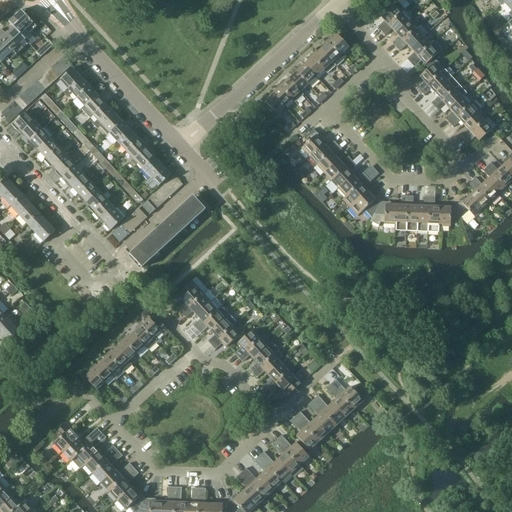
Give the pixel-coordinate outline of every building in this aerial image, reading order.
[(384,21),(377,28),(381,32),(401,13),(404,10),(397,2),(380,17),(384,21)] [(37,27),(24,13),(19,17),(17,14),(8,22),(13,27),(21,35),(25,40),(26,41),(32,35),(30,33),(37,27)] [(401,13),(381,32),(385,36),(392,29),(395,33),(408,21),(401,13)] [(399,37),(392,43),(396,48),(415,29),(408,21),(395,33),(399,37)] [(13,27),(5,34),(1,29),(0,29),(0,37),(16,55),(23,49),(20,45),(25,40),(21,35),(13,27)] [(415,29),(396,48),(399,52),(406,45),(410,49),(423,37),(415,29)] [(498,33),(495,36),(505,51),(510,47),(498,33)] [(331,37),(326,41),(340,55),(348,48),(336,35),(332,39),(331,37)] [(16,55),(0,37),(0,63),(6,58),(9,62),(16,55)] [(413,53),(406,59),(410,63),(430,45),(423,37),(410,49),(413,53)] [(41,57),(53,46),(49,41),(36,52),(41,57)] [(340,55),(326,41),(322,44),(324,46),(320,50),(335,66),(339,62),(340,64),(344,60),(340,55)] [(430,45),(410,63),(414,68),(421,61),(425,65),(442,50),(435,41),(430,45)] [(335,66),(320,50),(316,53),(315,52),(310,55),(324,70),(327,73),(335,66)] [(324,70),(310,55),(306,59),(308,61),(304,65),(316,77),(324,70)] [(72,66),(64,57),(59,61),(67,70),(72,66)] [(67,70),(59,61),(55,65),(63,74),(67,70)] [(420,92),(444,70),(437,61),(419,77),(423,81),(416,88),(420,92)] [(63,74),(55,65),(50,69),(58,78),(63,74)] [(316,77),(304,65),(300,68),(299,66),(295,70),(308,85),(316,77)] [(74,68),(60,80),(69,89),(81,78),(78,75),(79,74),(74,68)] [(58,78),(50,69),(46,73),(54,82),(58,78)] [(477,69),(472,74),(479,82),(485,77),(477,69)] [(308,85),(295,70),(290,74),(292,76),(288,79),(300,92),(308,85)] [(434,93),(452,78),(444,70),(420,92),(424,96),(431,90),(434,93)] [(54,82),(46,73),(41,77),(49,86),(54,82)] [(49,86),(41,77),(37,81),(45,90),(49,86)] [(69,89),(64,94),(68,98),(72,93),(77,98),(90,86),(85,80),(84,81),(81,78),(69,89)] [(435,108),(459,86),(452,78),(434,93),(438,97),(431,104),(435,108)] [(300,92),(288,79),(285,83),(283,81),(279,85),(292,99),(292,100),(295,103),(304,95),(300,92)] [(45,90),(37,81),(32,85),(40,94),(45,90)] [(40,94),(32,85),(28,90),(36,98),(40,94)] [(292,99),(279,85),(274,88),(276,90),(273,94),(284,107),(292,100),(292,99)] [(90,86),(77,98),(85,107),(97,96),(94,93),(96,91),(90,86)] [(449,109),(466,93),(459,86),(435,108),(439,112),(446,106),(449,109)] [(36,98),(28,90),(24,94),(32,102),(36,98)] [(449,124),(474,101),(466,93),(449,109),(453,113),(446,120),(449,124)] [(32,102),(24,94),(19,98),(27,106),(32,102)] [(44,103),(49,99),(45,94),(40,99),(44,103)] [(284,107),(273,94),(269,97),(267,96),(262,100),(276,114),(284,107)] [(85,107),(82,110),(90,119),(93,116),(106,103),(101,97),(100,99),(97,96),(85,107)] [(27,106),(19,98),(15,102),(23,111),(27,106)] [(48,107),(53,103),(49,99),(44,103),(48,107)] [(464,125),(479,111),(481,109),(474,101),(449,124),(453,128),(460,121),(464,125)] [(23,111),(15,102),(10,106),(18,115),(23,111)] [(53,112),(57,108),(53,103),(48,107),(53,112)] [(97,120),(92,124),(96,129),(101,125),(113,113),(110,111),(112,109),(106,103),(93,116),(97,120)] [(18,115),(10,106),(6,110),(14,119),(18,115)] [(57,116),(61,112),(57,108),(53,112),(57,116)] [(14,119),(6,110),(1,114),(9,123),(14,119)] [(464,140),(484,121),(487,119),(479,111),(464,125),(467,129),(460,135),(464,140)] [(65,116),(61,112),(57,116),(61,121),(65,116)] [(21,133),(33,121),(25,113),(12,125),(17,131),(19,130),(21,133)] [(101,125),(96,129),(105,138),(109,134),(123,121),(117,115),(116,116),(113,113),(101,125)] [(65,125),(69,121),(65,116),(61,121),(65,125)] [(28,143),(41,130),(33,121),(21,133),(24,136),(23,137),(28,143)] [(69,130),(73,125),(69,121),(65,125),(69,130)] [(105,138),(104,138),(112,146),(117,142),(129,131),(127,128),(128,127),(123,121),(109,134),(105,138)] [(491,130),(484,121),(464,140),(468,144),(475,137),(479,142),(491,130)] [(73,134),(77,130),(73,125),(69,130),(73,134)] [(301,149),(309,157),(323,144),(320,140),(322,139),(313,129),(303,138),(308,143),(301,149)] [(37,150),(50,139),(41,130),(28,143),(33,149),(35,147),(37,150)] [(77,138),(81,134),(77,130),(73,134),(77,138)] [(129,131),(117,142),(125,151),(139,139),(133,133),(132,134),(129,131)] [(81,143),(86,139),(81,134),(77,138),(81,143)] [(44,161),(58,148),(62,144),(54,135),(50,139),(37,150),(40,153),(39,155),(44,161)] [(85,147),(90,143),(86,139),(81,143),(85,147)] [(139,139),(125,151),(133,160),(146,149),(143,146),(144,145),(139,139)] [(316,165),(337,146),(334,142),(327,148),(323,144),(309,157),(316,165)] [(94,147),(90,143),(85,147),(89,152),(94,147)] [(341,150),(337,146),(316,165),(324,173),(338,160),(334,156),(341,150)] [(93,156),(98,152),(94,147),(89,152),(93,156)] [(54,168),(66,157),(58,148),(44,161),(50,166),(51,165),(54,168)] [(133,160),(129,164),(133,168),(137,164),(141,169),(155,156),(150,151),(149,152),(146,149),(133,160)] [(97,160),(102,156),(98,152),(93,156),(97,160)] [(511,153),(503,161),(505,163),(501,167),(511,178),(511,153)] [(101,165),(106,161),(102,156),(97,160),(101,165)] [(155,156),(141,169),(150,178),(162,166),(159,163),(160,162),(155,156)] [(60,178),(74,166),(66,157),(54,168),(56,171),(55,172),(60,178)] [(331,181),(352,162),(348,157),(341,164),(338,160),(324,173),(331,181)] [(105,169),(110,165),(106,161),(101,165),(105,169)] [(356,166),(352,162),(331,181),(338,189),(352,176),(349,172),(356,166)] [(491,163),(487,167),(506,189),(510,193),(511,191),(511,178),(501,167),(497,171),(491,163)] [(371,181),(380,173),(372,164),(363,172),(371,181)] [(114,170),(110,165),(105,169),(109,174),(114,170)] [(70,186),(82,174),(74,166),(60,178),(66,184),(67,183),(70,186)] [(162,166),(150,178),(158,187),(172,174),(166,168),(165,169),(162,166)] [(506,189),(487,167),(483,171),(489,178),(485,182),(498,196),(506,189)] [(113,178),(118,174),(114,170),(109,174),(113,178)] [(306,171),(300,177),(302,179),(308,173),(306,171)] [(346,197),(367,178),(363,173),(356,180),(352,176),(338,189),(346,197)] [(77,196),(90,183),(82,174),(70,186),(73,189),(71,190),(77,196)] [(122,178),(118,174),(113,178),(118,183),(122,178)] [(182,186),(174,177),(170,181),(178,189),(182,186)] [(14,187),(6,178),(0,183),(0,195),(2,198),(14,187)] [(122,187),(126,183),(122,178),(118,183),(122,187)] [(370,182),(367,178),(346,197),(342,200),(350,208),(367,192),(363,188),(370,182)] [(498,196),(485,182),(482,185),(475,178),(471,182),(491,203),(498,196)] [(178,189),(170,181),(165,185),(173,194),(178,189)] [(491,203),(471,182),(467,186),(473,193),(469,196),(483,210),(491,203)] [(86,203),(99,192),(90,183),(77,196),(82,202),(83,200),(86,203)] [(126,191),(130,187),(126,183),(122,187),(126,191)] [(173,194),(165,185),(161,189),(169,198),(173,194)] [(22,196),(14,187),(2,198),(10,207),(22,196)] [(134,192),(130,187),(126,191),(130,196),(134,192)] [(93,213),(107,201),(103,196),(107,192),(103,188),(99,192),(86,203),(89,206),(88,208),(93,213)] [(324,188),(315,196),(318,201),(328,192),(324,188)] [(142,189),(139,193),(145,199),(148,195),(142,189)] [(169,198),(161,189),(156,193),(164,202),(169,198)] [(138,196),(134,192),(130,196),(134,200),(138,196)] [(371,196),(367,192),(350,208),(357,216),(364,210),(372,219),(380,202),(372,194),(371,196)] [(164,202),(156,193),(152,197),(160,206),(164,202)] [(30,205),(22,196),(10,207),(19,216),(30,205)] [(142,268),(164,248),(205,210),(192,196),(129,254),(142,268)] [(142,201),(138,196),(134,200),(138,205),(142,201)] [(406,231),(407,196),(402,196),(401,206),(396,205),(395,225),(395,231),(406,231)] [(417,232),(418,206),(412,206),(413,197),(407,196),(406,231),(417,232)] [(483,210),(469,196),(466,200),(464,198),(456,205),(461,219),(468,211),(474,218),(483,210)] [(160,206),(152,197),(148,201),(156,210),(160,206)] [(427,232),(429,197),(423,197),(423,207),(418,206),(417,232),(427,232)] [(438,233),(439,227),(439,207),(434,207),(435,198),(429,197),(427,232),(438,233)] [(102,221),(115,209),(107,201),(93,213),(98,219),(100,218),(102,221)] [(155,210),(147,202),(142,207),(150,215),(155,210)] [(395,225),(396,205),(391,205),(391,203),(380,202),(372,219),(371,222),(379,226),(380,223),(384,223),(384,224),(395,225)] [(39,214),(30,205),(19,216),(27,225),(39,214)] [(461,219),(456,205),(445,205),(445,207),(439,207),(439,227),(450,227),(450,218),(461,219)] [(117,207),(115,209),(102,221),(105,224),(104,225),(109,231),(125,217),(117,207)] [(146,218),(139,210),(134,214),(142,222),(146,218)] [(47,223),(39,214),(27,225),(35,234),(47,223)] [(142,222),(134,214),(130,218),(137,226),(142,222)] [(137,226),(130,218),(125,222),(133,231),(137,226)] [(133,231),(125,222),(120,226),(128,235),(133,231)] [(55,232),(47,223),(35,234),(43,242),(55,232)] [(128,235),(120,226),(116,230),(124,239),(128,235)] [(10,230),(7,227),(1,232),(4,236),(10,230)] [(124,239),(116,230),(111,234),(119,243),(120,243),(124,239)] [(17,250),(23,245),(20,241),(14,247),(17,250)] [(26,248),(23,245),(17,250),(20,253),(26,248)] [(182,314),(203,294),(191,281),(181,290),(186,295),(181,299),(185,303),(178,310),(182,314)] [(9,293),(15,288),(12,285),(6,290),(9,293)] [(12,297),(18,291),(15,288),(9,293),(12,297)] [(196,315),(215,298),(208,290),(203,294),(182,314),(186,318),(193,312),(196,315)] [(196,330),(218,310),(222,306),(215,298),(196,315),(200,319),(193,326),(196,330)] [(23,313),(29,308),(26,304),(20,310),(23,313)] [(211,331),(225,318),(229,314),(222,306),(218,310),(196,330),(200,334),(207,328),(211,331)] [(26,316),(32,311),(29,308),(23,313),(26,316)] [(229,314),(225,318),(211,331),(214,335),(207,342),(211,346),(232,326),(237,322),(229,314)] [(0,334),(0,335),(12,324),(3,315),(0,317),(0,334)] [(143,321),(139,324),(152,339),(156,344),(161,339),(161,338),(159,336),(157,336),(157,337),(156,336),(160,332),(162,334),(164,337),(169,332),(158,321),(154,325),(149,319),(144,323),(143,321)] [(8,343),(20,332),(12,324),(0,335),(8,343)] [(136,330),(132,334),(144,347),(148,351),(156,344),(152,339),(139,324),(134,328),(136,330)] [(240,335),(232,326),(211,346),(215,350),(222,344),(226,348),(240,335)] [(239,358),(260,339),(252,330),(238,343),(242,347),(235,354),(239,358)] [(127,335),(123,339),(136,354),(144,347),(132,334),(129,337),(127,335)] [(120,345),(117,348),(128,361),(136,354),(123,339),(119,343),(120,345)] [(253,360),(267,347),(260,339),(239,358),(242,362),(249,356),(253,360)] [(253,374),(275,354),(279,350),(272,342),(267,347),(253,360),(256,363),(249,370),(253,374)] [(111,350),(107,354),(120,368),(124,373),(132,366),(128,361),(117,348),(113,352),(111,350)] [(104,359),(101,363),(112,376),(116,380),(124,373),(120,368),(107,354),(103,357),(104,359)] [(268,375),(282,362),(275,354),(253,374),(257,378),(264,372),(268,375)] [(314,361),(307,368),(311,372),(319,366),(314,361)] [(268,390),(289,370),(282,362),(268,375),(271,379),(264,386),(268,390)] [(95,364),(91,368),(104,383),(112,376),(101,363),(97,366),(95,364)] [(89,374),(84,378),(96,391),(104,383),(91,368),(87,372),(89,374)] [(301,383),(289,370),(268,390),(272,394),(279,388),(287,396),(301,383)] [(335,380),(330,384),(354,410),(363,401),(350,387),(345,391),(335,380)] [(354,410),(330,384),(326,389),(336,400),(332,404),(345,418),(354,410)] [(345,418),(332,404),(328,407),(318,396),(313,401),(336,426),(345,418)] [(336,426),(313,401),(308,405),(318,416),(314,420),(327,434),(336,426)] [(327,434),(314,420),(310,423),(300,412),(295,417),(318,442),(327,434)] [(318,442),(295,417),(290,421),(300,432),(296,436),(309,451),(318,442)] [(60,438),(54,444),(62,453),(76,440),(73,436),(74,434),(65,424),(56,433),(60,438)] [(76,440),(62,453),(70,462),(72,461),(76,457),(101,433),(97,428),(80,444),(76,440)] [(76,457),(72,461),(80,470),(84,466),(99,452),(95,448),(106,438),(101,433),(76,457)] [(281,436),(277,440),(300,466),(309,458),(296,443),(292,447),(281,436)] [(277,440),(271,445),(282,456),(278,460),(291,474),(294,478),(303,469),(300,466),(277,440)] [(99,452),(84,466),(92,474),(118,451),(113,446),(102,456),(99,452)] [(118,451),(92,474),(101,483),(115,470),(111,466),(122,456),(118,451)] [(264,452),(259,457),(282,483),(291,474),(278,460),(274,463),(264,452)] [(259,457),(254,461),(264,472),(260,476),(274,491),(282,483),(259,457)] [(115,470),(101,483),(109,492),(134,469),(129,464),(118,474),(115,470)] [(134,469),(109,492),(117,501),(131,488),(127,484),(138,474),(134,469)] [(246,469),(241,473),(265,499),(274,491),(260,476),(256,480),(246,469)] [(241,473),(236,478),(246,489),(242,492),(256,508),(265,499),(241,473)] [(6,490),(0,494),(0,509),(13,498),(17,493),(10,485),(6,490)] [(131,488),(117,501),(125,510),(129,507),(133,511),(138,511),(145,499),(136,490),(135,492),(131,488)] [(162,502),(161,511),(173,511),(175,488),(168,488),(168,502),(162,502)] [(173,511),(185,511),(186,503),(181,503),(182,488),(175,488),(173,511)] [(186,503),(185,511),(197,511),(199,489),(192,489),(192,503),(186,503)] [(199,489),(197,511),(209,511),(210,504),(205,504),(205,489),(199,489)] [(237,494),(228,502),(231,511),(251,511),(256,508),(242,492),(239,496),(237,494)] [(0,511),(12,511),(20,505),(13,498),(0,509),(0,511)] [(145,499),(138,511),(161,511),(162,502),(157,502),(157,499),(145,499)] [(20,505),(12,511),(29,511),(33,508),(26,500),(20,505)] [(210,504),(209,511),(231,511),(228,502),(216,502),(215,504),(210,504)]
